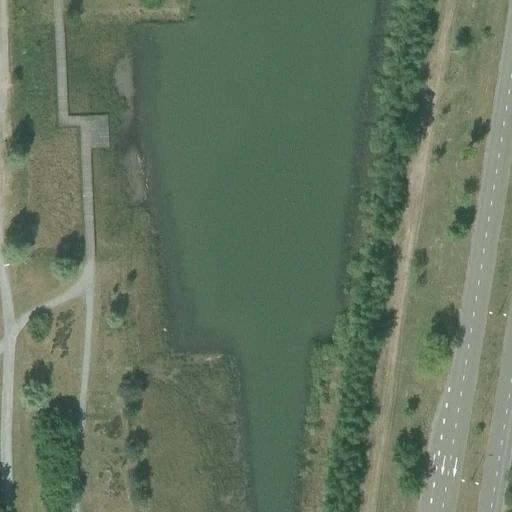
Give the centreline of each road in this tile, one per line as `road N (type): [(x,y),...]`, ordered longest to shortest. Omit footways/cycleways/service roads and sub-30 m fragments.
road 1 (secondary): [(511,52),(438,511)]
road 2 (secondary): [(487,511),(511,362)]
